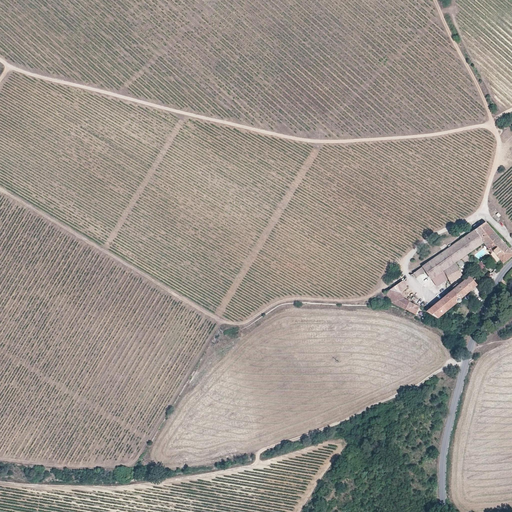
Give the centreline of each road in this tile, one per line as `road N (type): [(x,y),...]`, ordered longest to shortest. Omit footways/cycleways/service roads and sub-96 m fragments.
road 1 (track): [(0,61),(302,139),(486,126)]
road 2 (track): [(511,336),(470,350),(328,428),(257,454),(256,465)]
road 3 (track): [(0,481),(134,485),(256,465)]
road 4 (tertiary): [(443,511),(442,460),(470,350),(511,267)]
